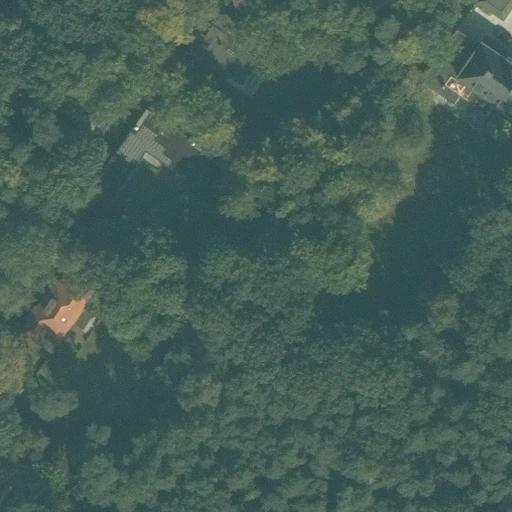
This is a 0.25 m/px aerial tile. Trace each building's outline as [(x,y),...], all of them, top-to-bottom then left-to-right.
[(511,0),(477,0),(475,5),(511,27),(511,0)] [(236,86),(269,45),(225,10),(192,51),(236,86)] [(511,53),(490,33),(449,78),(480,106),(491,94),(509,110),(511,107),(511,53)] [(183,177),(209,144),(154,101),(85,189),(108,206),(151,151),(183,177)] [(21,325),(61,353),(102,293),(62,266),(21,325)]
